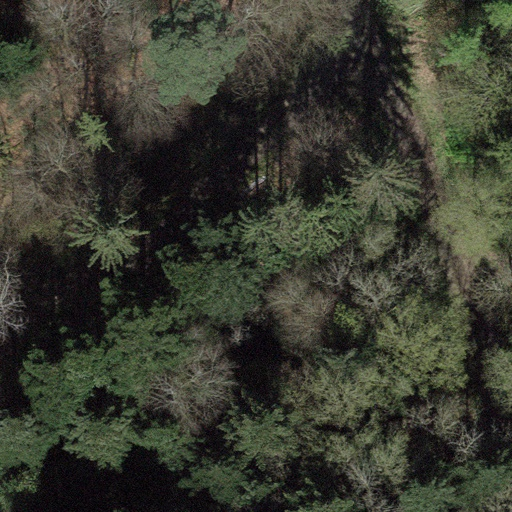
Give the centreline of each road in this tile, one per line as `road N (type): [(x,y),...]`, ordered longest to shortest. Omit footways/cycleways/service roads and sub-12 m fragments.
road 1 (track): [(511,486),(449,277),(346,0)]
road 2 (track): [(0,390),(355,19)]
